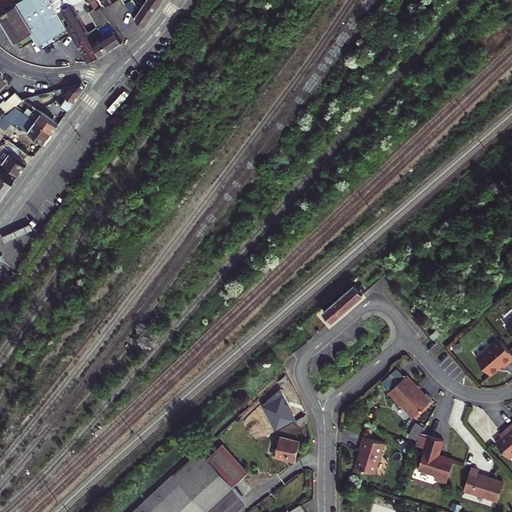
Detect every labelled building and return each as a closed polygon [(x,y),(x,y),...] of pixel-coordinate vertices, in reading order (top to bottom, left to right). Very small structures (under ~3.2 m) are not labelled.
[(39,42),(66,26),(58,13),(50,0),(24,0),(0,14),(0,17),(15,42),(33,31),(37,38),(39,42)] [(82,42),(91,37),(89,34),(72,5),(81,0),(50,0),(58,13),(63,10),(76,33),(81,41),(82,42)] [(100,7),(95,0),(91,0),(90,1),(93,5),(96,10),(100,7)] [(160,6),(164,0),(147,0),(141,10),(138,8),(133,0),(130,0),(126,3),(140,23),(143,28),(147,26),(160,6)] [(101,6),(100,7),(96,10),(95,11),(99,18),(99,19),(103,25),(99,27),(104,36),(101,39),(108,51),(113,47),(123,40),(101,6)] [(66,26),(72,35),(76,33),(63,10),(58,13),(66,26)] [(90,14),(99,27),(103,25),(99,19),(99,18),(95,11),(90,14)] [(91,37),(101,55),(108,51),(101,39),(104,36),(99,27),(89,34),(91,37)] [(81,41),(76,33),(72,35),(77,43),(81,41)] [(82,42),(81,42),(92,60),(96,58),(101,55),(91,37),(82,42)] [(81,41),(77,43),(88,63),(92,60),(81,42),(82,42),(81,41)] [(137,82),(144,87),(150,78),(143,74),(137,82)] [(55,101),(69,110),(73,104),(86,88),(82,82),(57,89),(61,92),(59,95),(55,101)] [(0,103),(0,108),(6,115),(16,106),(23,99),(16,92),(5,101),(4,100),(0,103)] [(35,107),(42,113),(49,104),(36,95),(23,99),(35,107)] [(42,113),(59,124),(65,115),(49,104),(42,113)] [(0,129),(20,109),(16,106),(6,115),(0,120),(0,129)] [(24,112),(53,132),(57,127),(59,124),(42,113),(35,107),(33,111),(28,108),(24,112)] [(22,126),(45,143),(49,138),(53,132),(24,112),(21,117),(18,115),(16,118),(19,120),(13,126),(19,131),(22,126)] [(4,148),(23,161),(28,154),(7,139),(3,145),(5,147),(4,148)] [(0,154),(0,159),(20,174),(23,169),(27,164),(23,161),(4,148),(2,146),(0,144),(0,149),(1,150),(0,150),(0,153),(0,154)] [(0,195),(3,198),(9,189),(14,183),(0,173),(0,195)] [(374,268),(382,278),(387,274),(379,264),(374,268)] [(324,311),(333,321),(343,312),(363,295),(355,284),(324,311)] [(438,329),(430,336),(435,341),(443,334),(438,329)] [(511,359),(511,354),(499,339),(476,358),(491,375),(499,368),(502,365),(504,367),(511,359)] [(386,381),(392,387),(406,374),(400,367),(386,381)] [(417,384),(407,373),(406,374),(392,387),(389,390),(414,415),(432,397),(427,391),(425,392),(417,384)] [(264,404),(278,430),(299,419),(291,403),(284,388),(264,404)] [(299,419),(302,426),(308,422),(305,416),(299,419)] [(511,456),(511,424),(505,430),(507,432),(502,437),(495,442),(510,459),(511,456)] [(385,442),(364,434),(359,448),(361,448),(360,451),(359,453),(354,465),(374,472),(379,457),(380,457),(385,442)] [(444,439),(429,435),(418,469),(435,474),(434,478),(447,481),(454,458),(446,456),(439,454),(444,439)] [(276,456),(295,461),(298,448),(300,442),(281,437),(276,456)] [(132,511),(204,511),(233,486),(248,472),(222,444),(207,458),(200,450),(132,511)] [(482,474),(478,473),(479,469),(471,467),(464,490),(487,497),(493,478),(482,474)] [(204,511),(235,511),(247,501),(233,486),(204,511)] [(478,495),(477,499),(497,505),(498,500),(478,495)]
